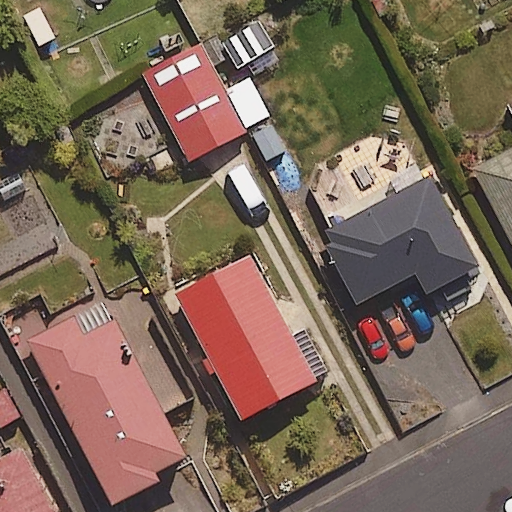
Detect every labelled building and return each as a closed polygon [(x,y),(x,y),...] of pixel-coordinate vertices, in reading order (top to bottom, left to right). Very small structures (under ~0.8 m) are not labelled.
[(190,161),(246,132),(263,165),(284,154),(241,70),(248,67),(253,76),(278,64),(256,23),(204,50),(199,41),(142,70),(190,161)] [(511,151),(477,170),(511,238),(511,151)] [(475,270),(429,175),(316,231),(353,306),(417,274),(427,293),(475,270)] [(314,383),(250,257),(177,293),(242,420),(314,383)] [(189,465),(101,298),(25,339),(113,505),(189,465)] [(7,387),(0,390),(0,430),(23,419),(7,387)] [(52,511),(18,448),(0,457),(0,511),(52,511)]
